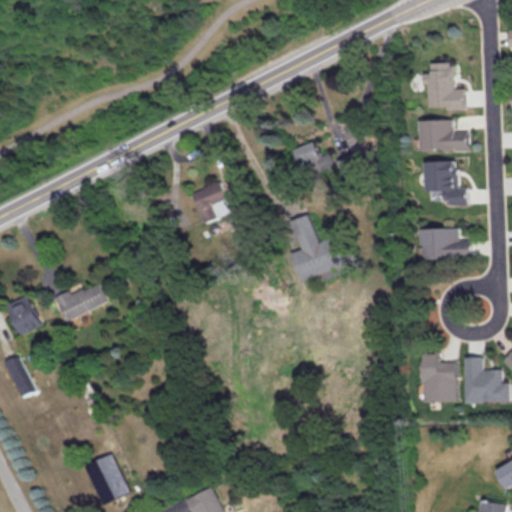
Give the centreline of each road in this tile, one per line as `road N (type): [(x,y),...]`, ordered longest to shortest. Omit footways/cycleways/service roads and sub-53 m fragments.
road 1 (tertiary): [(0,216),(406,8)]
road 2 (residential): [(493,294),(500,271),(493,0)]
road 3 (residential): [(482,286),(453,300),(461,331),(483,334),(496,323),(497,299),(482,286)]
